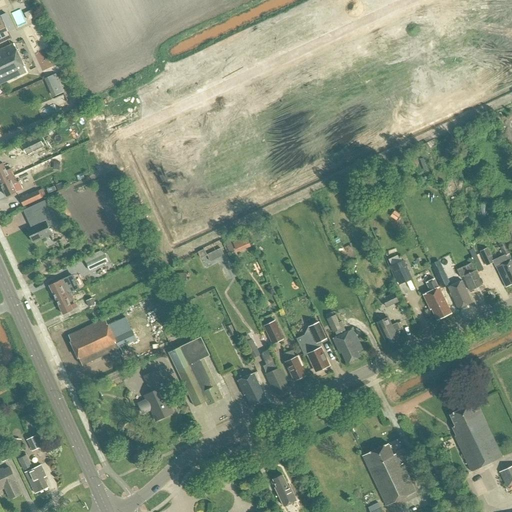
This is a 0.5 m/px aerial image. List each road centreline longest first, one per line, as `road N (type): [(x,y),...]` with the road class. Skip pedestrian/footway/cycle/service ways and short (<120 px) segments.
road 1 (tertiary): [(119,511),(191,454),(511,304)]
road 2 (residential): [(123,133),(411,0)]
road 3 (primary): [(108,511),(0,275)]
road 4 (track): [(252,0),(159,43),(139,79),(155,119)]
